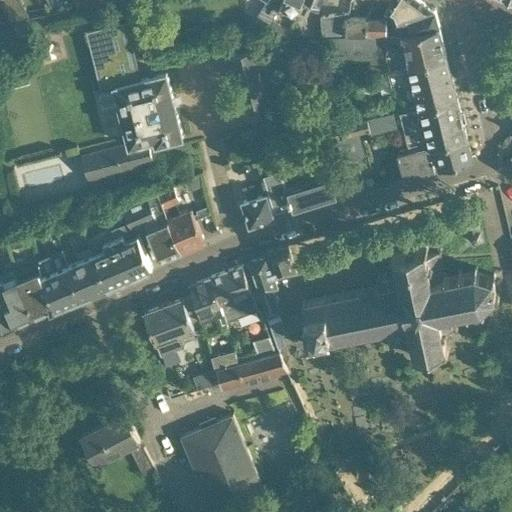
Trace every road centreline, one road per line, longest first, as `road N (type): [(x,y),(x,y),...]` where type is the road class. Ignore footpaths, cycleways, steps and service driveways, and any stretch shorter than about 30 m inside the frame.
road 1 (residential): [(492,139),(484,168),(238,241),(0,345)]
road 2 (residential): [(457,0),(492,139)]
